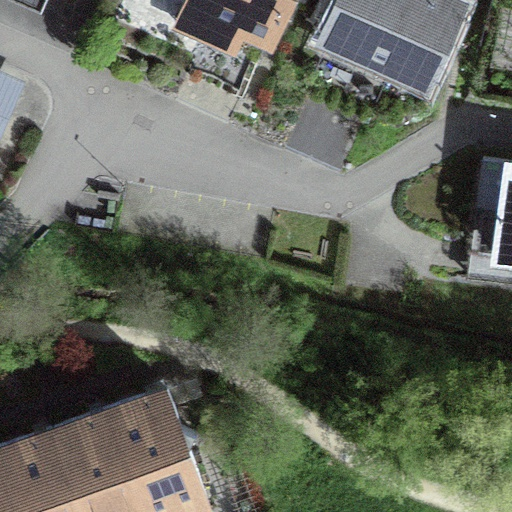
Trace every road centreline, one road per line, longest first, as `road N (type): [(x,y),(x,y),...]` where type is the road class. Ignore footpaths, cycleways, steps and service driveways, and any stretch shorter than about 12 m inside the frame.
road 1 (residential): [(96,83),(348,193),(457,119),(511,124)]
road 2 (residential): [(0,242),(29,210),(96,83)]
